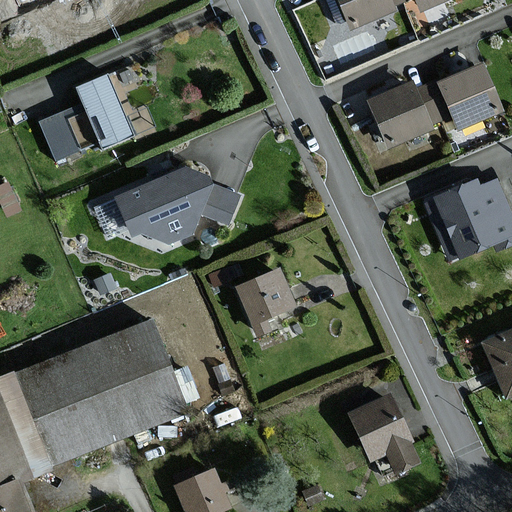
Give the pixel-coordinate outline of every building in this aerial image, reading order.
[(342,0),(353,27),(397,10),(395,5),(392,0),(342,0)] [(419,0),(423,9),(445,0),(419,0)] [(503,110),(485,64),(441,82),(454,116),(459,127),(503,110)] [(133,134),(108,75),(77,89),(84,105),(42,123),(58,158),(102,139),(105,146),(133,134)] [(434,129),(432,124),(418,90),(415,82),(373,99),(392,146),(434,129)] [(454,116),(441,82),(418,90),(432,124),(454,116)] [(144,232),(169,244),(195,234),(203,214),(229,225),(242,194),(216,183),(213,174),(187,165),(117,195),(134,236),(144,232)] [(8,178),(0,182),(0,192),(10,212),(22,206),(8,178)] [(438,200),(428,204),(451,259),(461,255),(495,241),(499,249),(511,243),(511,213),(498,180),(483,186),(480,179),(437,197),(438,200)] [(281,270),(239,287),(258,333),(270,329),(265,317),(296,304),(281,270)] [(184,409),(151,324),(0,381),(0,511),(32,511),(18,473),(184,409)] [(511,394),(511,330),(486,342),(509,396),(511,394)] [(414,440),(392,394),(352,413),(374,459),(390,451),(399,470),(419,461),(411,442),(414,440)] [(214,470),(178,486),(189,511),(214,511),(230,506),(214,470)]
